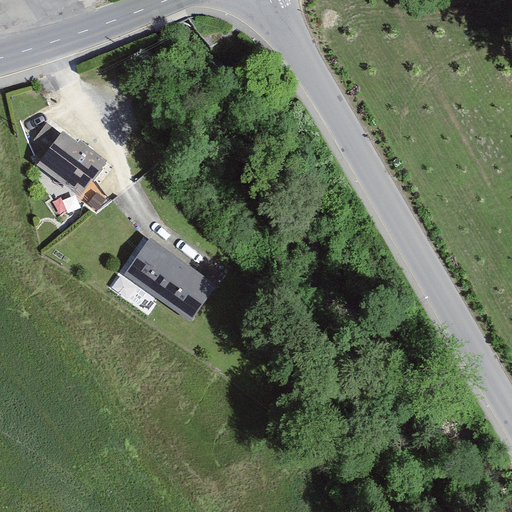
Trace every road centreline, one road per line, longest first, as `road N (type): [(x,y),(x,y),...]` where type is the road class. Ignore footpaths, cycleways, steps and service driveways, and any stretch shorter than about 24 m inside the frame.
road 1 (tertiary): [(511,421),(269,0)]
road 2 (tertiary): [(161,0),(0,53)]
